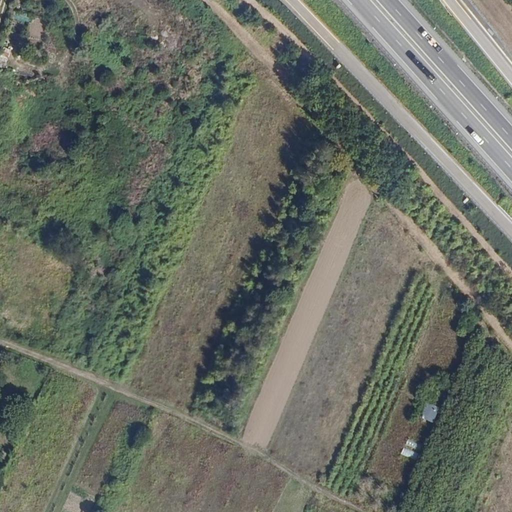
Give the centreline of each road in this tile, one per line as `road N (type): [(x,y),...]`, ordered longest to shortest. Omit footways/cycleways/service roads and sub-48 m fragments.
road 1 (track): [(207,0),(511,342)]
road 2 (track): [(0,345),(205,429),(356,511)]
road 3 (track): [(511,270),(329,71),(248,0)]
road 4 (motorway): [(295,0),(511,227)]
road 5 (motorway): [(358,0),(511,169)]
road 6 (motorway): [(511,137),(387,0)]
